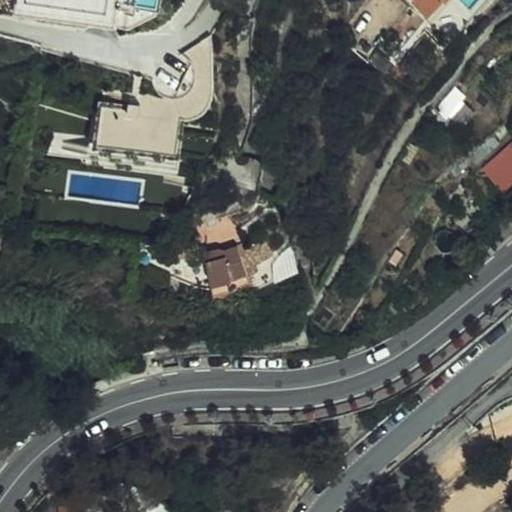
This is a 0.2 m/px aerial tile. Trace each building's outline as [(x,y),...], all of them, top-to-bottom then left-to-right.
[(2,0),(2,7),(115,24),(118,0),(2,0)] [(83,131),(69,141),(67,154),(79,156),(77,168),(89,170),(100,184),(125,188),(140,177),(151,179),(166,167),(156,153),(150,146),(145,139),(83,131)] [(256,231),(237,238),(244,257),(263,245),(256,231)] [(320,233),(301,231),(302,257),(314,250),(313,244),(318,244),(319,236),(320,233)] [(215,275),(237,269),(234,263),(237,261),(235,257),(230,243),(230,242),(227,234),(213,239),(210,233),(193,238),(196,250),(189,253),(190,260),(192,264),(203,270),(205,277),(215,275)] [(244,257),(237,238),(230,242),(230,243),(235,257),(237,261),(244,257)] [(237,269),(242,280),(259,272),(262,249),(263,245),(244,257),(237,261),(234,263),(237,269)] [(511,476),(501,486),(507,494),(511,489),(511,476)] [(94,511),(92,499),(90,489),(71,491),(72,501),(66,502),(65,493),(55,504),(56,511),(94,511)] [(158,511),(157,508),(128,494),(121,511),(158,511)] [(107,511),(103,497),(92,499),(94,511),(107,511)]
